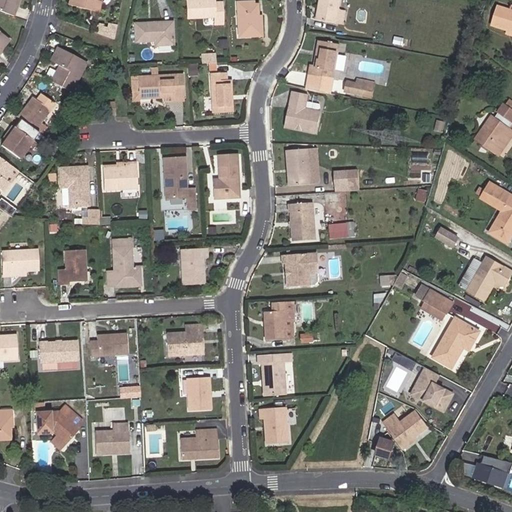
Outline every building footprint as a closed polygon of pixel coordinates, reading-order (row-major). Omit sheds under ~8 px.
[(0,0),(0,11),(14,17),(20,0),(0,0)] [(70,0),(69,6),(99,13),(101,2),(96,0),(70,0)] [(213,0),(185,0),(187,16),(214,14),(214,22),(222,22),(220,0),(217,0),(213,0)] [(342,0),(322,0),(319,21),(344,26),(347,12),(341,11),(342,0)] [(238,37),(261,35),(260,19),(257,19),(257,15),(256,3),(253,4),(244,4),(244,1),(236,2),(238,37)] [(497,7),(492,25),(507,30),(511,31),(511,11),(510,11),(497,7)] [(134,22),(134,41),(154,41),(154,45),(173,44),(172,21),(134,22)] [(117,40),(120,25),(113,24),(112,29),(106,28),(105,30),(102,29),(101,33),(117,40)] [(0,57),(12,40),(0,31),(0,57)] [(340,46),(319,42),(315,67),(310,66),(308,75),(335,79),(340,46)] [(60,66),(51,82),(72,94),(88,63),(59,48),(52,62),(60,66)] [(214,65),(213,56),(201,57),(201,65),(214,65)] [(226,74),(211,75),(212,115),(232,114),(231,82),(226,82),(226,74)] [(182,77),(139,79),(139,82),(141,101),(161,100),(161,98),(174,97),(175,97),(175,90),(183,89),(182,77)] [(357,84),(348,83),(346,93),(363,97),(366,82),(358,80),(357,84)] [(141,101),(139,82),(132,82),(133,104),(141,103),(141,101)] [(183,89),(175,90),(175,97),(174,97),(174,103),(184,103),(183,89)] [(306,110),(309,96),(294,93),(287,128),(317,134),(322,113),(306,110)] [(32,97),(18,118),(36,132),(55,105),(39,94),(35,99),(32,97)] [(115,106),(105,106),(105,117),(115,117),(115,106)] [(505,106),(494,120),(492,118),(477,139),(497,153),(511,132),(509,130),(511,125),(511,110),(507,107),(505,106)] [(9,137),(4,144),(1,149),(19,162),(33,143),(12,128),(7,135),(9,137)] [(322,152),(292,154),(294,189),(324,187),(322,152)] [(17,170),(0,157),(0,190),(4,193),(11,184),(8,182),(17,170)] [(242,200),(240,157),(221,158),(222,182),(216,182),(217,201),(242,200)] [(186,192),(185,160),(163,161),(165,201),(187,200),(187,213),(196,213),(195,191),(186,192)] [(128,168),(128,170),(103,171),(104,193),(138,191),(137,168),(128,168)] [(89,209),(87,171),(61,172),(62,191),(69,190),(70,210),(89,209)] [(338,175),(339,190),(354,189),(354,174),(338,175)] [(511,194),(492,183),(482,199),(503,211),(491,232),(509,242),(511,236),(511,194)] [(2,199),(0,202),(0,209),(13,219),(19,211),(2,199)] [(317,204),(295,205),(297,242),(319,241),(317,204)] [(100,228),(99,214),(88,215),(89,219),(82,220),(83,226),(100,228)] [(107,214),(99,214),(100,228),(107,228),(107,214)] [(331,238),(349,238),(348,223),(330,224),(331,238)] [(453,248),(458,239),(442,229),(437,238),(453,248)] [(165,231),(155,231),(155,240),(165,240),(165,231)] [(131,241),(113,242),(114,275),(107,275),(108,290),(141,289),(140,270),(133,270),(131,241)] [(183,287),(204,286),(204,273),(201,274),(201,258),(203,258),(207,258),(207,248),(181,249),(183,287)] [(25,271),(38,270),(36,250),(2,252),(3,277),(11,276),(11,272),(25,271)] [(83,252),(65,253),(66,271),(59,272),(60,287),(67,287),(67,285),(85,284),(83,252)] [(317,253),(282,256),(282,264),(286,264),(288,286),(311,285),(310,272),(318,272),(317,253)] [(476,257),(460,285),(468,290),(485,263),(476,257)] [(511,273),(487,258),(485,263),(468,290),(484,299),(495,281),(504,286),(511,273)] [(319,281),(318,272),(310,272),(311,285),(317,284),(319,281)] [(447,313),(454,302),(432,290),(426,301),(447,313)] [(297,304),(279,305),(279,313),(269,314),(270,343),(299,342),(298,325),(297,304)] [(463,347),(465,344),(470,347),(479,332),(455,318),(433,357),(452,367),(463,347)] [(306,325),(298,325),(299,342),(307,341),(306,325)] [(204,328),(188,329),(189,336),(170,337),(171,359),(205,357),(204,328)] [(0,363),(17,363),(16,338),(0,338),(0,363)] [(127,358),(126,338),(97,339),(97,345),(89,345),(90,360),(127,358)] [(77,345),(39,347),(40,365),(42,365),(57,365),(78,364),(77,345)] [(459,372),(470,352),(464,349),(453,369),(459,372)] [(418,364),(398,353),(393,362),(413,372),(418,364)] [(295,357),(261,359),(262,369),(267,369),(269,401),(290,399),(288,366),(295,366),(295,357)] [(57,373),(57,365),(42,365),(42,374),(57,373)] [(444,412),(453,394),(435,384),(440,376),(426,368),(411,395),(444,412)] [(211,382),(189,383),(191,415),(213,414),(211,382)] [(41,416),(40,408),(29,409),(30,416),(41,416)] [(393,415),(383,422),(403,448),(428,429),(414,411),(399,423),(393,415)] [(265,414),(265,423),(269,423),(271,423),(272,436),(270,436),(271,449),(293,448),(290,412),(265,414)] [(13,422),(16,421),(15,414),(0,414),(0,444),(0,442),(0,440),(14,440),(14,430),(13,422)] [(58,417),(35,418),(36,438),(52,437),(53,437),(54,438),(54,439),(65,449),(77,433),(79,434),(82,428),(81,426),(69,417),(64,423),(58,417)] [(128,428),(112,429),(113,436),(95,437),(96,459),(130,457),(128,428)] [(219,463),(217,434),(196,436),(196,443),(180,444),(181,465),(219,463)] [(377,454),(388,457),(393,442),(382,438),(377,454)] [(511,474),(511,469),(511,462),(484,456),(482,464),(484,465),(483,467),(479,466),(476,479),(504,489),(508,474),(511,474)] [(471,477),(474,465),(466,462),(463,474),(471,477)]
